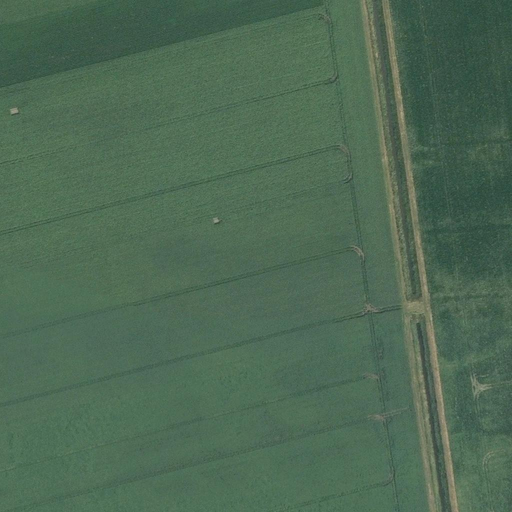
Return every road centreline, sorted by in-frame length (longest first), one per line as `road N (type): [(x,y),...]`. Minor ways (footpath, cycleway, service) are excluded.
road 1 (track): [(365,0),(436,511)]
road 2 (track): [(386,0),(456,511)]
